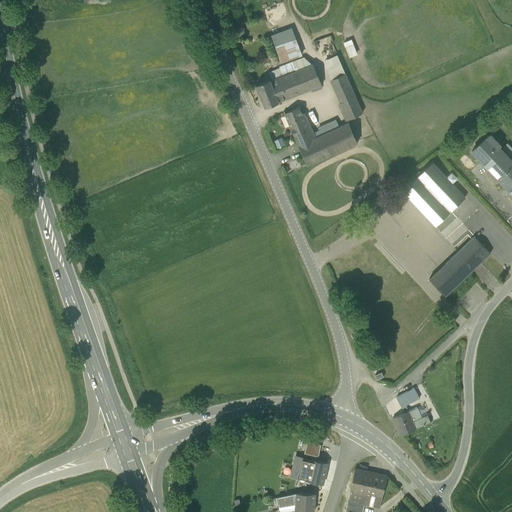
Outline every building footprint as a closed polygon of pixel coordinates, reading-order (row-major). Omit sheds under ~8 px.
[(275,47),(295,40),(291,28),(271,35),(275,47)] [(275,47),(281,62),(301,55),(295,40),(275,47)] [(357,55),(353,44),(345,47),(349,58),(357,55)] [(332,80),(345,74),(338,55),(323,61),(332,80)] [(295,71),(313,64),(305,58),(292,63),(295,71)] [(280,67),(280,69),(270,73),(273,80),(270,81),(279,102),(322,85),(313,64),(295,71),(292,63),(280,67)] [(331,83),(348,120),(362,114),(345,74),(332,80),(331,83)] [(256,85),(265,107),(279,102),(270,81),(270,80),(256,85)] [(284,114),(299,146),(315,138),(313,133),(308,123),(306,124),(299,107),(284,114)] [(318,137),(339,127),(336,119),(317,128),(318,130),(313,133),(315,138),(318,137)] [(298,146),(307,166),(358,143),(348,123),(339,127),(318,137),(315,138),(299,146),(298,146)] [(490,134),(472,151),(487,167),(485,169),(496,180),(498,178),(511,193),(511,194),(510,196),(511,197),(511,162),(507,157),(511,152),(511,149),(507,144),(501,150),(498,148),(501,146),(490,134)] [(285,146),(281,138),(273,142),(277,150),(285,146)] [(433,163),(418,176),(451,211),(465,198),(433,163)] [(435,226),(451,211),(418,176),(403,191),(435,226)] [(429,280),(445,297),(490,254),(474,237),(429,280)] [(396,398),(401,408),(406,406),(418,399),(413,389),(396,398)] [(413,410),(417,420),(422,418),(418,407),(413,410)] [(408,412),(413,422),(417,420),(413,410),(408,412)] [(402,435),(416,429),(413,422),(408,412),(404,414),(393,419),(400,436),(402,435)] [(422,418),(417,420),(413,422),(416,429),(429,423),(426,416),(422,418)] [(320,443),(306,440),(303,452),(317,455),(320,443)] [(303,459),(303,458),(296,457),(291,476),(299,478),(299,477),(303,459)] [(310,461),(303,459),(299,477),(306,479),(310,461)] [(306,480),(323,483),(327,464),(310,460),(310,461),(306,479),(306,480)] [(365,505),(380,508),(386,476),(355,469),(350,492),(366,495),(364,505),(365,505)] [(348,511),(350,511),(363,511),(365,505),(364,505),(366,495),(350,492),(348,502),(346,511),(348,511)] [(292,504),(296,504),(296,493),(277,497),(279,505),(292,502),(292,504)] [(313,511),(315,494),(296,493),(296,504),(295,511),(312,511),(313,511)] [(279,505),(278,505),(279,511),(292,511),(295,511),(296,504),(292,504),(292,502),(279,505)]
